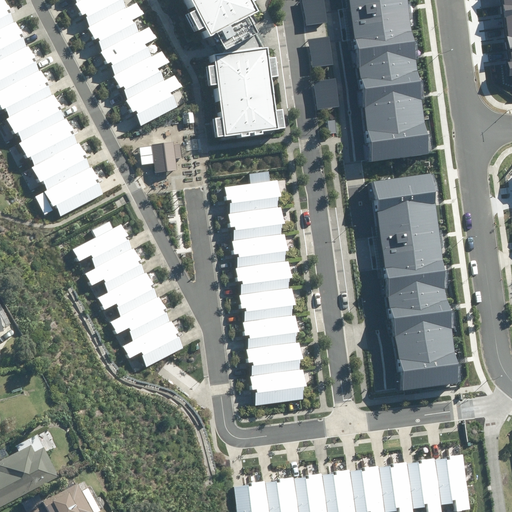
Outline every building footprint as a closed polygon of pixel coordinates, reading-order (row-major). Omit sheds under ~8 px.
[(4,0),(0,0),(0,106),(51,206),(55,204),(60,213),(102,191),(4,0)] [(136,115),(141,126),(180,105),(174,95),(172,96),(170,92),(181,86),(175,75),(166,79),(161,71),(159,72),(158,69),(169,63),(162,51),(153,56),(148,47),(147,47),(145,44),(156,38),(150,27),(140,32),(135,23),(134,23),(132,20),(144,14),(138,2),(128,7),(123,0),(122,0),(122,1),(121,0),(76,0),(77,2),(76,3),(82,15),(86,13),(88,17),(85,18),(90,26),(88,27),(94,40),(98,38),(100,41),(98,42),(102,50),(101,51),(107,64),(111,62),(112,65),(110,66),(115,75),(113,75),(120,88),(124,86),(125,89),(123,90),(128,99),(126,100),(133,112),(136,111),(138,114),(136,115)] [(185,0),(204,35),(208,33),(217,49),(248,32),(240,18),(252,11),(246,0),(185,0)] [(324,22),(320,0),(300,0),(304,24),(324,22)] [(401,0),(344,0),(366,159),(422,151),(401,0)] [(330,64),(326,35),(306,38),(310,67),(330,64)] [(262,47),(210,54),(221,137),(273,130),(262,47)] [(335,105),(331,76),(311,79),(315,108),(335,105)] [(257,406),(304,399),(302,386),(307,386),(305,370),(300,370),(299,360),(303,359),(300,342),(296,343),(295,332),(298,332),(296,315),(292,316),(291,305),(296,305),(293,288),(289,289),(288,279),(291,278),(289,261),(286,261),(284,251),(288,251),(286,234),(283,234),(281,224),(285,223),(282,207),(279,208),(277,197),(281,197),(278,180),(269,181),(268,171),(249,174),(251,184),(224,188),(226,200),(232,200),(232,203),(230,203),(231,214),(228,214),(230,227),(235,227),(236,231),(234,231),(235,241),(232,241),(234,255),(239,254),(239,258),(237,258),(239,268),(236,268),(238,282),(243,281),(244,285),(242,285),(243,294),(239,295),(241,308),(245,308),(246,311),(244,312),(246,322),(242,322),(245,336),(250,335),(250,339),(248,339),(250,349),(246,349),(248,363),(253,362),(253,366),(252,366),(253,376),(250,376),(252,390),(257,389),(257,393),(255,394),(257,406)] [(426,172),(370,179),(399,388),(454,380),(426,172)] [(92,230),(95,237),(73,249),(80,261),(92,254),(94,258),(91,259),(95,268),(85,274),(91,285),(104,279),(106,283),(104,284),(108,293),(98,298),(104,309),(117,303),(119,307),(116,308),(121,317),(111,322),(117,333),(130,327),(132,331),(129,332),(134,341),(124,346),(130,358),(142,352),(144,355),(141,356),(146,366),(184,347),(179,337),(177,337),(176,334),(179,333),(172,321),(171,321),(167,313),(165,314),(164,311),(166,309),(160,297),(158,297),(154,288),(152,289),(150,286),(153,284),(147,272),(146,273),(141,264),(140,265),(138,261),(140,260),(134,248),(133,249),(129,240),(127,241),(126,237),(128,236),(122,224),(113,229),(109,221),(92,230)] [(0,506),(58,476),(36,435),(15,446),(19,452),(0,461),(0,506)] [(234,487),(237,511),(366,511),(367,511),(371,511),(370,511),(387,511),(396,511),(396,507),(399,507),(399,511),(413,511),(413,509),(424,507),(424,504),(427,503),(428,511),(442,511),(441,505),(452,503),(452,499),(455,499),(457,511),(470,510),(463,455),(450,457),(450,459),(447,460),(447,459),(435,460),(434,458),(421,460),(422,463),(418,464),(418,463),(407,464),(406,462),(393,464),(394,467),(391,468),(390,466),(378,468),(378,466),(365,468),(365,471),(361,471),(361,470),(349,472),(349,470),(337,471),(337,475),(333,475),(333,474),(322,475),(322,473),(309,475),(309,479),(305,479),(305,478),(293,479),(293,477),(280,479),(280,482),(277,483),(277,481),(265,483),(265,481),(252,483),(252,486),(249,487),(249,485),(234,487)] [(26,511),(96,511),(103,508),(91,486),(81,492),(77,484),(42,502),(39,496),(27,503),(26,508),(25,509),(26,511)]
